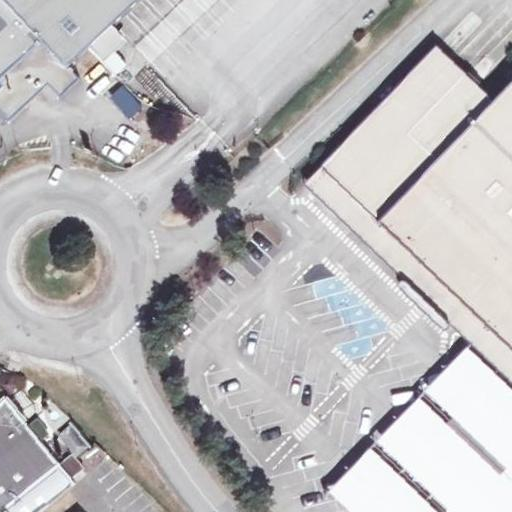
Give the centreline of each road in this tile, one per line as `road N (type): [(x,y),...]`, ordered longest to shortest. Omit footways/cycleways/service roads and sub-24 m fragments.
road 1 (unknown): [(511,413),(309,244)]
road 2 (tertiary): [(98,323),(129,276),(125,235),(113,216),(97,202),(56,191),(16,205),(0,222)]
road 3 (tertiary): [(219,511),(98,323)]
